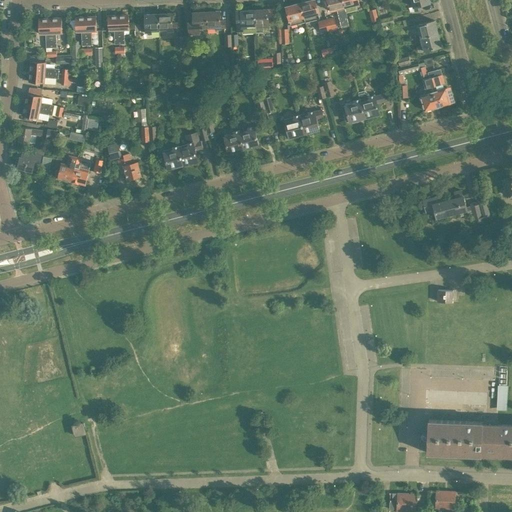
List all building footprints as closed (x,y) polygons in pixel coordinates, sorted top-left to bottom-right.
[(307,0),(304,1),(300,2),(304,16),(305,21),(313,19),(315,27),(320,26),(318,21),(320,20),(314,0),(307,0)] [(342,0),(327,0),(330,10),(336,8),(338,8),(339,11),(338,11),(342,28),(349,26),(346,12),(344,6),(342,0)] [(430,2),(429,0),(411,0),(413,7),(414,7),(415,11),(422,9),(421,5),(430,2)] [(305,21),(300,2),(286,6),(291,25),(305,21)] [(355,10),(354,4),(344,6),(346,12),(355,10)] [(375,8),(369,10),(372,22),(378,20),(375,8)] [(255,27),(255,9),(237,10),(238,31),(243,31),(243,34),(256,33),(255,27)] [(268,9),(255,9),(255,27),(269,26),(269,25),(274,25),(273,18),(269,18),(268,9)] [(193,13),(189,13),(189,22),(190,29),(194,28),(194,30),(208,29),(207,11),(193,12),(193,13)] [(207,11),(208,29),(221,28),(221,27),(225,27),(225,20),(221,20),(220,11),(207,11)] [(173,13),(159,14),(160,31),(173,31),(173,30),(178,29),(178,22),(173,22),(173,13)] [(145,14),(146,24),(141,24),(142,31),(146,31),(146,32),(160,31),(159,14),(145,14)] [(125,44),(124,30),(130,30),(129,15),(118,16),(120,44),(125,44)] [(120,44),(118,16),(108,16),(108,31),(114,30),(114,45),(120,44)] [(392,16),(380,19),(382,25),(394,22),(392,16)] [(87,46),(86,17),(76,18),(76,32),(82,32),(82,46),(87,46)] [(96,17),(86,17),(87,46),(92,46),(91,31),(97,31),(96,17)] [(334,17),(326,19),(329,31),(337,29),(334,17)] [(50,19),(52,48),(57,48),(56,34),(62,33),(62,18),(50,19)] [(52,48),(50,19),(39,19),(40,35),(46,34),(46,48),(52,48)] [(329,31),(326,19),(320,20),(318,21),(320,26),(321,32),(329,31)] [(417,24),(418,24),(411,26),(412,31),(419,29),(421,37),(437,33),(434,20),(417,24)] [(421,37),(423,45),(416,46),(418,52),(424,50),(441,46),(437,33),(421,37)] [(397,59),(399,65),(410,62),(408,56),(397,59)] [(273,67),(273,58),(258,59),(258,67),(273,67)] [(45,68),(45,63),(31,62),(30,72),(59,74),(59,69),(45,68)] [(418,63),(398,69),(400,73),(421,67),(425,66),(424,62),(419,63),(418,63)] [(58,79),(59,74),(30,72),(30,82),(44,83),(44,78),(58,79)] [(62,74),(61,85),(71,86),(71,79),(68,78),(68,75),(62,74)] [(433,77),(429,78),(433,91),(437,107),(450,103),(455,101),(452,92),(447,93),(446,88),(444,88),(443,83),(444,83),(442,74),(433,77)] [(403,77),(397,77),(398,86),(398,97),(408,97),(407,85),(404,85),(403,77)] [(424,88),(425,93),(420,95),(424,110),(437,107),(429,78),(428,78),(424,79),(423,79),(425,88),(424,88)] [(330,80),(324,82),(328,96),(334,95),(330,80)] [(320,98),(326,97),(323,85),(317,86),(320,98)] [(34,86),(32,92),(41,94),(43,89),(34,86)] [(374,95),(369,96),(368,93),(364,90),(357,92),(359,99),(364,117),(379,114),(376,103),(390,99),(387,88),(380,89),(381,94),(374,96),(374,95)] [(27,94),(25,105),(54,111),(55,106),(41,103),(42,97),(27,94)] [(81,95),(80,105),(88,105),(89,96),(81,95)] [(270,96),(264,97),(267,112),(273,110),(270,96)] [(345,104),(347,112),(344,113),(346,121),(349,120),(349,121),(364,117),(359,99),(354,100),(355,102),(345,104)] [(257,101),(260,114),(266,112),(263,100),(257,101)] [(53,116),(54,111),(25,105),(23,116),(38,119),(39,113),(53,116)] [(147,120),(146,108),(138,108),(139,117),(136,117),(136,121),(142,121),(142,127),(143,142),(149,141),(148,126),(147,120)] [(309,114),(300,116),(304,133),(319,129),(316,118),(323,116),(321,109),(314,111),(314,110),(308,111),(309,114)] [(63,119),(78,121),(79,112),(64,111),(63,119)] [(209,111),(203,113),(207,128),(213,126),(209,111)] [(285,120),(287,127),(284,128),(286,136),(289,135),(289,137),(304,133),(300,116),(285,120)] [(249,129),(240,132),(244,149),(259,145),(256,134),(263,132),(261,125),(254,126),(249,127),(249,129)] [(199,127),(203,140),(209,139),(205,126),(199,127)] [(43,131),(32,130),(32,129),(21,127),(18,142),(29,144),(31,134),(42,136),(43,131)] [(225,136),(227,143),(224,144),(226,152),(229,151),(229,153),(244,149),(240,132),(239,129),(234,131),(234,133),(225,136)] [(48,130),(47,137),(56,139),(57,132),(48,130)] [(71,131),(70,138),(84,142),(85,135),(71,131)] [(189,145),(179,148),(183,165),(198,161),(196,150),(203,148),(201,141),(200,141),(198,132),(186,135),(189,145)] [(138,162),(132,163),(130,156),(124,158),(123,155),(120,153),(118,145),(116,144),(115,143),(107,146),(111,159),(119,157),(119,159),(118,159),(121,172),(120,173),(120,174),(126,172),(127,179),(141,175),(138,162)] [(164,152),(166,159),(163,160),(165,167),(168,167),(169,168),(183,165),(179,148),(179,145),(173,147),(174,149),(164,152)] [(23,151),(21,158),(20,157),(17,168),(32,172),(35,162),(40,163),(42,156),(23,151)] [(62,164),(60,172),(57,171),(55,178),(72,182),(78,158),(70,156),(68,165),(62,164)] [(43,166),(49,168),(51,159),(44,157),(43,166)] [(76,167),(72,182),(73,183),(72,183),(78,184),(79,185),(86,186),(86,184),(90,171),(90,170),(89,169),(91,161),(82,159),(82,158),(78,157),(78,158),(78,159),(76,167)] [(98,161),(95,173),(101,174),(104,162),(98,161)] [(444,194),(423,200),(426,212),(434,210),(435,210),(437,218),(439,217),(446,215),(453,214),(467,210),(472,208),(473,213),(476,222),(483,220),(483,219),(479,203),(466,206),(464,195),(463,196),(461,190),(454,192),(456,198),(446,200),(444,194)] [(437,289),(437,301),(453,301),(454,290),(437,289)] [(498,385),(497,409),(507,410),(508,385),(498,385)] [(494,455),(494,453),(511,454),(511,424),(483,424),(483,421),(429,419),(428,453),(482,455),(482,453),(489,453),(488,455),(494,455)] [(74,435),(85,432),(82,421),(71,424),(74,435)] [(454,511),(455,499),(455,491),(437,490),(436,509),(447,509),(446,511),(454,511)] [(397,493),(392,493),(392,498),(395,498),(395,500),(397,500),(397,511),(414,511),(415,511),(417,494),(397,493)]
